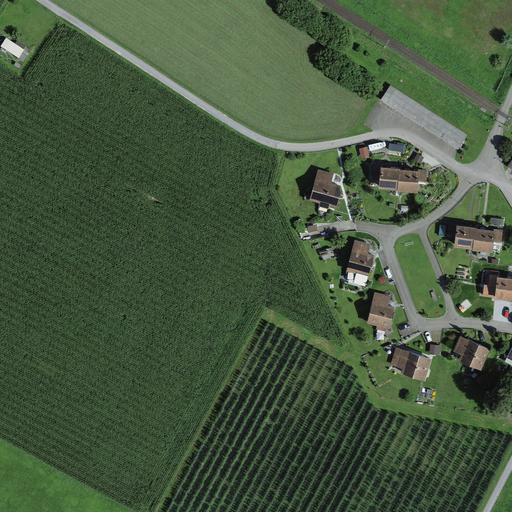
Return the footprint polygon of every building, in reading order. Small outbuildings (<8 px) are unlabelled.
[(25,60),(31,52),(9,36),(3,44),(25,60)] [(469,133),(390,85),(379,103),(458,152),(469,133)] [(335,172),(319,168),(311,200),(335,206),(340,186),(332,184),(335,172)] [(398,188),(399,169),(381,168),(379,186),(398,188)] [(420,171),(399,169),(398,188),(418,189),(420,171)] [(475,227),(456,225),(454,245),(473,247),(475,227)] [(495,229),(475,227),(473,247),(493,249),(495,229)] [(377,247),(356,241),(348,272),(369,280),(377,247)] [(511,298),(511,276),(498,275),(496,297),(511,298)] [(398,300),(375,293),(366,324),(389,331),(398,300)] [(490,350),(459,337),(453,360),(480,371),(490,350)] [(432,359),(398,348),(390,370),(425,382),(432,359)]
